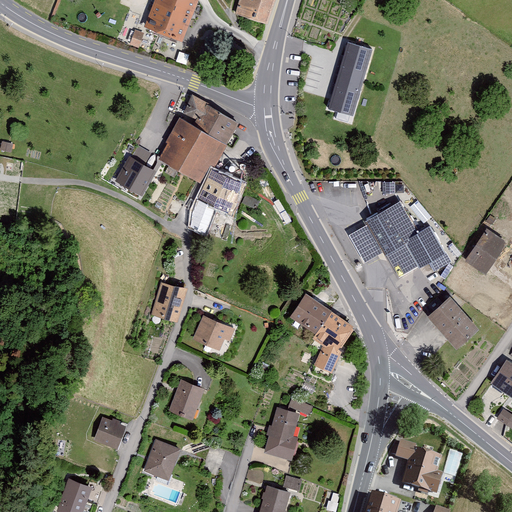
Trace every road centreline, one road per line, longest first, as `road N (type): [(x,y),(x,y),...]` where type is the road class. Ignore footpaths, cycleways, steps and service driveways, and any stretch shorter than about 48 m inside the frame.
road 1 (residential): [(106,511),(189,300),(186,234)]
road 2 (tertiary): [(0,3),(45,32),(266,110)]
road 3 (secondary): [(273,144),(377,348)]
road 4 (residential): [(23,182),(76,182),(186,234)]
road 5 (residential): [(186,234),(207,176),(241,152),(273,144)]
